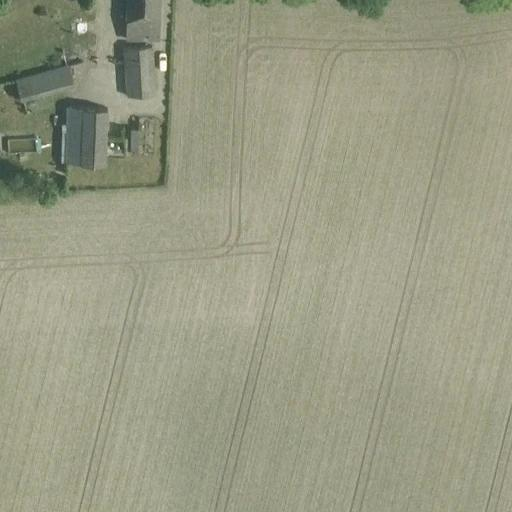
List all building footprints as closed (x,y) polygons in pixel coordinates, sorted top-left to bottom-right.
[(126,0),(126,39),(143,39),(143,35),(147,35),(147,39),(159,39),(159,0),(126,0)] [(127,95),(154,93),(151,46),(124,48),(127,95)] [(69,69),(18,84),(22,100),(74,86),(69,69)] [(67,107),(65,162),(104,164),(107,109),(67,107)] [(142,117),(141,135),(154,136),(155,117),(142,117)] [(139,130),(131,130),(130,154),(137,154),(139,130)]
